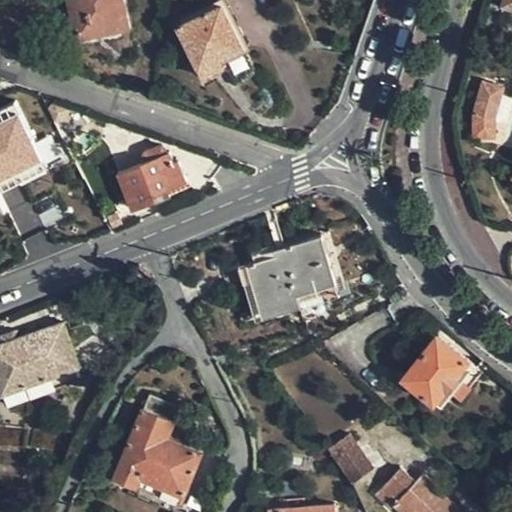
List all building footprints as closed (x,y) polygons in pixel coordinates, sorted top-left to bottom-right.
[(73,0),(82,39),(127,29),(121,0),(73,0)] [(223,3),(177,25),(205,78),(212,75),(209,69),(223,62),(222,60),(245,48),(243,43),(242,40),(244,34),(241,27),(238,24),(232,21),(223,3)] [(225,69),(223,62),(209,69),(212,75),(225,69)] [(480,79),(467,136),(491,142),(504,84),(480,79)] [(0,177),(44,156),(20,109),(0,118),(0,177)] [(133,208),(159,196),(158,191),(169,187),(189,179),(180,157),(176,159),(171,149),(168,151),(164,140),(146,146),(150,158),(117,171),(133,208)] [(172,195),(169,187),(158,191),(159,196),(161,199),(172,195)] [(322,235),(255,255),(256,261),(248,263),(261,306),(336,283),(322,235)] [(64,320),(19,336),(7,340),(0,342),(0,382),(8,406),(85,379),(64,320)] [(4,331),(7,340),(19,336),(16,327),(4,331)] [(435,402),(469,360),(439,336),(405,376),(435,402)] [(475,365),(469,360),(435,402),(441,406),(452,392),(464,379),(475,365)] [(473,386),(464,379),(452,392),(462,400),(473,386)] [(169,433),(172,424),(180,406),(151,393),(117,473),(182,501),(204,449),(178,437),(169,433)] [(381,408),(357,434),(374,451),(399,425),(381,408)] [(182,428),(172,424),(169,433),(178,437),(182,428)] [(351,484),(374,467),(350,432),(326,449),(351,484)] [(413,511),(463,511),(423,474),(416,481),(402,467),(381,488),(395,502),(402,495),(414,507),(411,510),(413,511)] [(395,502),(405,511),(409,511),(411,510),(414,507),(402,495),(395,502)] [(336,511),(336,503),(270,508),(270,511),(336,511)]
